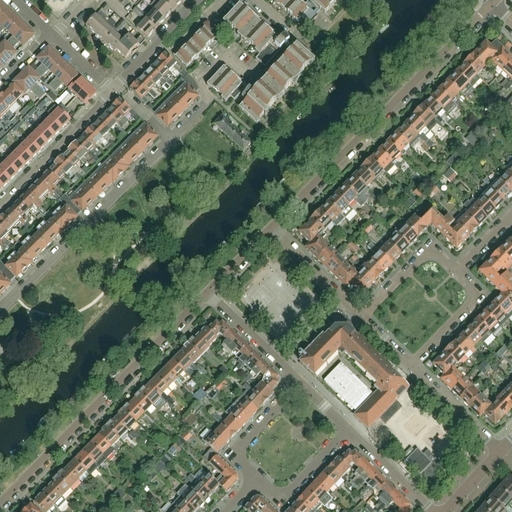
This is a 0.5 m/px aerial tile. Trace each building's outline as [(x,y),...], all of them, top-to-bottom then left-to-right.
[(181,2),(178,0),(163,0),(162,1),(173,11),(181,2)] [(234,34),(252,14),(245,7),(247,5),(241,0),(237,4),(239,6),(223,23),(234,34)] [(282,9),(290,0),(276,0),(275,2),(282,9)] [(290,16),(302,2),(299,0),(290,0),(282,9),(290,16)] [(332,7),(324,0),(313,0),(310,4),(317,11),(318,9),(322,12),(325,15),(332,7)] [(173,11),(162,1),(154,11),(164,20),(173,11)] [(252,2),(248,5),(253,12),(257,9),(252,2)] [(317,16),(302,2),(290,16),(298,23),(299,21),(307,28),(317,16)] [(0,27),(12,15),(5,8),(0,13),(0,27)] [(164,20),(154,11),(145,20),(156,29),(164,20)] [(245,44),(263,24),(252,14),(234,34),(245,44)] [(9,32),(19,22),(12,15),(0,27),(0,34),(6,29),(9,32)] [(95,35),(105,25),(95,16),(86,26),(95,35)] [(122,28),(126,24),(123,20),(118,24),(122,28)] [(156,29),(145,20),(137,29),(147,39),(156,29)] [(9,47),(26,29),(19,22),(9,32),(13,37),(6,44),(9,47)] [(213,36),(217,32),(207,22),(195,33),(208,46),(216,39),(213,36)] [(122,28),(118,24),(114,29),(118,33),(122,28)] [(256,54),(274,34),(263,24),(245,44),(256,54)] [(105,44),(114,33),(105,25),(95,35),(105,44)] [(23,46),(34,36),(26,29),(9,47),(13,50),(20,42),(23,46)] [(114,52),(129,36),(128,36),(123,41),(114,33),(105,44),(114,52)] [(208,46),(195,33),(188,41),(201,53),(208,46)] [(264,67),(290,40),(286,36),(284,36),(281,40),(274,34),(256,54),(258,56),(256,59),(264,67)] [(125,59),(138,45),(140,47),(145,41),(141,37),(136,43),(129,36),(114,52),(114,53),(116,51),(125,59)] [(201,53),(188,41),(181,48),(194,61),(201,53)] [(13,50),(9,47),(6,44),(6,43),(1,47),(0,46),(0,51),(9,61),(16,54),(16,53),(13,50)] [(496,55),(502,50),(495,43),(490,48),(485,43),(484,45),(483,45),(481,47),(481,48),(476,53),(481,58),(478,61),(483,65),(489,59),(491,61),(496,55)] [(314,63),(306,55),(294,44),(286,53),(306,72),(314,63)] [(194,61),(181,48),(173,55),(186,68),(194,61)] [(43,65),(34,74),(36,77),(56,56),(48,49),(38,60),(43,65)] [(502,73),(511,62),(511,58),(510,57),(509,57),(502,50),(496,55),(491,61),(502,73)] [(9,61),(0,51),(0,66),(2,68),(9,61)] [(306,72),(286,53),(277,62),(298,81),(306,72)] [(483,65),(478,61),(481,58),(476,53),(473,56),(469,60),(467,60),(465,62),(465,63),(464,64),(476,76),(485,67),(483,65)] [(185,74),(165,54),(158,61),(169,72),(174,68),(181,76),(181,77),(182,78),(185,74)] [(53,74),(63,63),(56,56),(36,77),(39,80),(43,84),(46,81),(42,77),(48,70),(53,74)] [(172,75),(169,72),(158,61),(151,68),(171,88),(174,86),(168,80),(172,75)] [(298,81),(277,62),(269,71),(290,89),(298,81)] [(504,89),(511,80),(511,62),(502,73),(508,78),(506,80),(500,86),(503,89),(504,89)] [(52,90),(70,70),(63,63),(53,74),(49,79),(53,82),(49,87),(52,90)] [(476,85),(481,80),(476,76),(464,64),(463,66),(462,66),(460,68),(460,69),(456,73),(468,85),(472,89),(475,92),(479,88),(476,85)] [(218,96),(236,76),(225,66),(206,86),(218,96)] [(171,88),(151,68),(144,75),(155,86),(159,82),(163,87),(162,88),(164,90),(162,93),(164,95),(171,88)] [(36,77),(34,74),(28,69),(20,77),(35,93),(41,99),(45,95),(35,84),(39,80),(36,77)] [(67,88),(78,77),(70,70),(52,90),(55,92),(63,84),(67,88)] [(290,89),(269,71),(261,80),(281,98),(290,89)] [(468,85),(456,73),(452,77),(450,78),(448,80),(448,81),(447,82),(459,94),(463,98),(472,89),(468,85)] [(190,105),(197,98),(198,97),(195,94),(198,90),(195,84),(185,74),(182,78),(180,79),(185,84),(177,91),(190,105)] [(155,86),(144,75),(137,82),(148,93),(154,100),(157,97),(151,90),(155,86)] [(234,101),(247,86),(236,76),(218,96),(225,103),(230,97),(234,101)] [(41,99),(35,93),(20,77),(12,85),(23,96),(29,90),(34,94),(39,101),(41,99)] [(77,98),(88,87),(79,79),(69,90),(74,94),(77,98)] [(281,98),(261,80),(253,89),(273,107),(281,98)] [(511,80),(504,89),(503,89),(500,92),(503,94),(506,91),(507,92),(511,85),(511,80)] [(148,93),(137,82),(130,89),(145,105),(148,102),(144,98),(148,94),(148,93)] [(445,83),(443,85),(443,86),(439,91),(451,102),(458,109),(461,106),(457,102),(457,101),(454,99),(459,94),(447,82),(446,83),(445,83)] [(4,93),(15,104),(23,96),(12,85),(4,93)] [(86,106),(96,95),(88,87),(77,98),(86,106)] [(273,107),(253,89),(245,97),(265,116),(273,107)] [(69,90),(58,100),(56,103),(59,106),(69,95),(71,97),(74,94),(69,90)] [(190,105),(177,91),(170,99),(183,112),(190,105)] [(451,102),(439,91),(435,95),(433,95),(431,97),(431,98),(430,99),(442,111),(451,102)] [(56,103),(58,100),(53,95),(50,92),(48,95),(56,103)] [(3,94),(0,96),(0,104),(7,112),(15,104),(4,93),(3,94)] [(265,116),(245,97),(237,107),(257,125),(265,116)] [(140,120),(120,99),(113,106),(124,118),(128,113),(137,122),(140,120)] [(183,112),(170,99),(162,106),(175,120),(183,112)] [(442,111),(430,99),(429,101),(428,101),(426,103),(426,104),(422,108),(435,121),(436,121),(438,124),(439,125),(443,122),(438,116),(442,111)] [(106,113),(121,129),(128,122),(124,118),(113,106),(106,113)] [(162,106),(154,114),(167,127),(175,120),(162,106)] [(62,128),(70,121),(57,108),(49,115),(51,118),(57,123),(62,128)] [(435,121),(422,108),(421,108),(417,112),(416,112),(414,114),(414,115),(413,117),(425,128),(430,133),(438,124),(436,121),(435,121)] [(487,118),(492,123),(499,116),(493,111),(487,118)] [(121,129),(106,113),(99,120),(110,132),(114,127),(121,134),(119,136),(122,139),(126,134),(121,129)] [(51,118),(49,115),(41,123),(44,125),(55,136),(62,128),(57,123),(51,118)] [(239,132),(233,126),(222,116),(214,125),(234,144),(242,135),(239,132)] [(425,128),(413,117),(412,118),(411,118),(409,120),(409,121),(405,125),(421,141),(424,145),(429,149),(429,150),(433,145),(425,138),(430,133),(425,128)] [(110,132),(99,120),(92,127),(112,147),(114,145),(106,136),(110,132)] [(157,137),(147,127),(144,124),(137,132),(150,145),(157,137)] [(39,130),(36,133),(47,143),(55,136),(44,125),(39,130)] [(421,141),(405,125),(401,130),(399,130),(397,132),(397,133),(396,134),(408,146),(412,150),(421,141)] [(112,147),(92,127),(84,135),(96,146),(100,141),(109,150),(112,147)] [(47,143),(36,133),(33,130),(26,137),(29,140),(40,151),(47,143)] [(150,145),(137,132),(129,139),(142,152),(150,145)] [(408,146),(396,134),(395,135),(394,135),(392,137),(392,139),(388,143),(400,154),(403,157),(406,153),(403,151),(408,146)] [(26,137),(25,135),(18,142),(22,147),(21,148),(32,158),(40,151),(29,140),(26,137)] [(251,144),(243,136),(242,135),(234,144),(243,152),(251,144)] [(94,147),(83,136),(76,143),(91,158),(94,155),(90,151),(94,147)] [(129,139),(121,147),(135,160),(142,152),(129,139)] [(95,163),(91,158),(76,143),(68,150),(80,161),(84,157),(93,165),(95,163)] [(395,160),(400,154),(388,143),(386,144),(385,144),(383,146),(383,147),(379,151),(391,163),(394,167),(398,170),(401,167),(397,163),(397,162),(395,160)] [(135,160),(121,147),(114,154),(127,167),(135,160)] [(21,148),(15,154),(14,155),(25,166),(32,158),(21,148)] [(80,161),(68,150),(61,157),(82,178),(85,175),(76,165),(80,161)] [(391,163),(379,151),(375,156),(374,156),(372,157),(372,159),(371,160),(383,172),(385,174),(386,175),(394,167),(391,163)] [(127,167),(114,154),(106,162),(120,176),(128,168),(127,167)] [(25,166),(14,155),(7,162),(6,163),(17,173),(25,166)] [(82,178),(61,157),(54,165),(65,176),(70,171),(80,180),(82,178)] [(383,172),(371,160),(370,160),(369,161),(368,161),(366,163),(366,164),(362,169),(375,181),(376,181),(383,188),(386,185),(380,179),(385,174),(383,172)] [(120,176),(106,162),(99,169),(113,183),(120,176)] [(17,173),(6,163),(0,169),(0,171),(10,181),(17,173)] [(65,176),(54,165),(47,172),(58,183),(59,183),(63,187),(66,184),(61,180),(65,176)] [(441,169),(440,168),(436,172),(441,177),(445,173),(441,169)] [(113,183),(99,169),(91,177),(104,190),(112,183),(112,184),(113,183)] [(362,169),(357,173),(356,173),(354,175),(354,176),(354,177),(366,189),(372,183),(373,184),(375,181),(362,169)] [(10,181),(0,171),(0,186),(2,189),(10,181)] [(443,178),(448,183),(455,175),(450,171),(443,178)] [(58,183),(47,172),(40,179),(60,199),(63,196),(54,187),(58,183)] [(511,177),(508,174),(500,182),(497,179),(497,180),(511,194),(511,193),(511,194),(511,193),(511,177)] [(104,190),(91,177),(84,184),(97,197),(104,190)] [(368,191),(366,189),(354,177),(352,179),(351,179),(349,181),(349,182),(345,186),(364,204),(368,201),(363,197),(368,191)] [(60,199),(40,179),(32,186),(44,197),(49,192),(58,201),(60,199)] [(511,194),(497,180),(492,184),(486,179),(483,182),(484,183),(484,184),(503,202),(507,198),(508,198),(510,196),(510,194),(511,194)] [(435,188),(438,191),(443,186),(440,183),(435,188)] [(84,184),(76,192),(89,205),(97,197),(84,184)] [(503,202),(484,184),(481,187),(486,191),(480,197),(494,211),(495,210),(497,210),(498,208),(499,206),(503,202)] [(44,197),(32,186),(25,193),(42,210),(45,207),(43,204),(40,201),(44,197)] [(364,204),(345,186),(341,190),(339,191),(338,192),(338,194),(337,195),(349,206),(353,201),(360,208),(364,204)] [(82,213),(89,205),(76,192),(68,199),(71,202),(81,212),(82,213)] [(42,210),(25,193),(18,200),(29,212),(34,207),(44,216),(46,214),(42,210)] [(81,212),(71,202),(68,199),(64,195),(63,196),(60,199),(58,201),(66,209),(75,218),(81,212)] [(332,199),(328,203),(345,219),(349,215),(344,211),(349,206),(337,195),(335,196),(334,196),(332,198),(332,199)] [(494,211),(480,197),(476,202),(473,199),(469,202),(468,201),(467,202),(486,219),(489,216),(491,215),(493,213),(493,212),(494,211)] [(29,212),(18,200),(11,208),(28,224),(31,221),(25,216),(29,212)] [(407,211),(414,204),(410,200),(403,207),(407,211)] [(486,219),(467,202),(464,206),(467,210),(468,209),(471,212),(466,217),(462,213),(461,214),(477,228),(478,227),(480,227),(481,226),(481,224),(486,219)] [(345,219),(328,203),(324,208),(322,208),(321,210),(320,211),(320,212),(319,212),(331,224),(337,218),(345,225),(348,222),(347,222),(345,219)] [(28,224),(11,208),(4,215),(15,226),(20,222),(28,230),(31,227),(28,224)] [(71,225),(77,219),(76,218),(75,218),(66,209),(62,212),(59,209),(52,217),(55,220),(51,224),(61,234),(67,229),(72,225),(71,225)] [(331,224),(319,212),(318,213),(317,213),(315,215),(315,217),(311,221),(307,225),(312,229),(316,225),(321,230),(320,230),(323,233),(331,224)] [(453,223),(453,222),(447,217),(442,222),(432,212),(423,221),(429,227),(430,225),(436,230),(436,232),(438,234),(439,234),(441,235),(453,223)] [(477,229),(477,228),(461,214),(453,222),(453,223),(464,233),(460,237),(465,241),(468,237),(468,238),(473,233),(474,233),(476,231),(476,230),(477,229)] [(15,226),(4,215),(0,218),(0,226),(8,234),(15,226)] [(426,230),(429,227),(423,221),(420,224),(414,218),(406,227),(405,227),(418,239),(419,237),(420,237),(422,235),(422,234),(426,230)] [(61,234),(51,224),(50,223),(46,226),(44,223),(36,231),(39,234),(35,238),(45,248),(60,234),(61,235),(61,234)] [(418,239),(405,227),(406,227),(402,223),(393,232),(397,235),(397,236),(409,247),(413,243),(414,243),(416,241),(416,240),(417,239),(418,239)] [(460,245),(465,241),(460,237),(464,233),(453,223),(441,235),(445,240),(445,241),(448,243),(449,243),(456,250),(457,249),(458,249),(460,247),(460,245)] [(314,236),(320,230),(321,230),(316,225),(312,229),(307,225),(303,229),(301,229),(300,231),(300,232),(299,233),(306,240),(306,241),(308,243),(309,243),(310,244),(311,243),(316,238),(314,236)] [(8,234),(0,226),(0,240),(10,250),(13,247),(4,239),(8,235),(8,234)] [(365,237),(372,230),(368,226),(361,234),(365,237)] [(409,247),(397,236),(389,244),(388,244),(400,256),(401,255),(402,255),(404,253),(404,251),(409,247)] [(329,249),(317,237),(316,238),(311,243),(310,244),(306,249),(317,261),(329,249)] [(38,256),(45,248),(35,238),(31,241),(28,238),(20,246),(24,249),(20,252),(21,253),(31,264),(31,263),(38,256)] [(10,250),(0,240),(0,246),(5,251),(0,256),(2,258),(6,253),(7,254),(10,250)] [(360,251),(351,242),(346,248),(355,256),(360,251)] [(400,256),(388,244),(389,244),(386,242),(377,251),(392,264),(395,260),(397,260),(399,258),(399,257),(400,256)] [(377,251),(373,246),(371,243),(367,247),(376,256),(371,262),(383,273),(384,272),(385,272),(387,270),(388,269),(392,264),(377,251)] [(511,262),(511,248),(507,243),(503,247),(502,248),(500,249),(500,251),(499,251),(511,263),(511,262)] [(326,269),(337,257),(340,254),(344,250),(341,247),(334,254),(329,249),(317,261),(326,269)] [(511,263),(499,251),(498,253),(496,253),(494,254),(494,256),(491,259),(491,260),(487,264),(492,268),(496,264),(501,268),(500,269),(503,272),(511,263)] [(26,269),(31,264),(21,253),(17,257),(14,254),(6,261),(9,265),(5,268),(15,278),(16,279),(22,274),(26,270),(26,269)] [(334,277),(346,265),(337,257),(326,269),(334,277)] [(383,273),(371,262),(362,271),(364,273),(365,272),(370,277),(366,281),(371,286),(374,282),(374,283),(379,278),(380,278),(382,276),(382,274),(383,273)] [(0,274),(9,284),(15,278),(5,268),(0,263),(0,274)] [(494,275),(500,269),(501,268),(496,264),(492,268),(487,264),(483,268),(482,268),(480,270),(480,271),(479,272),(485,279),(485,280),(487,282),(489,282),(494,287),(500,281),(494,275)] [(350,283),(356,277),(357,276),(353,273),(355,271),(352,268),(350,270),(346,265),(334,277),(345,288),(350,283)] [(371,286),(366,281),(370,277),(365,272),(364,273),(358,279),(356,277),(350,283),(352,285),(352,286),(354,289),(355,288),(362,295),(363,293),(364,293),(366,291),(366,290),(371,286)] [(10,284),(0,274),(0,290),(2,292),(10,284)] [(511,296),(511,289),(507,285),(511,280),(511,279),(506,274),(500,281),(494,287),(495,288),(495,289),(497,291),(498,291),(502,295),(501,297),(507,302),(511,296)] [(508,320),(511,315),(511,307),(507,302),(501,297),(500,298),(498,298),(497,300),(496,301),(493,305),(506,317),(508,320)] [(506,317),(493,305),(489,309),(487,309),(486,310),(486,312),(485,313),(497,325),(500,328),(508,320),(506,317)] [(489,333),(497,325),(485,313),(484,314),(482,314),(480,316),(480,318),(477,321),(489,333)] [(489,333),(477,321),(473,325),(471,325),(470,327),(470,328),(469,329),(481,341),(484,344),(492,336),(489,333)] [(213,325),(207,330),(215,338),(219,334),(223,338),(230,330),(225,325),(222,322),(222,323),(221,322),(217,322),(216,323),(213,325)] [(215,338),(207,330),(205,328),(197,337),(208,348),(215,340),(216,339),(215,338)] [(385,425),(401,408),(395,402),(408,389),(391,372),(393,370),(366,344),(367,343),(364,340),(363,341),(358,337),(357,338),(347,329),(334,329),(329,334),(329,333),(324,338),(322,336),(318,340),(300,359),(302,361),(299,364),(313,377),(337,353),(341,356),(344,353),(377,385),(374,388),(378,392),(353,417),(368,431),(379,419),(385,425)] [(481,341),(469,329),(468,330),(467,330),(465,332),(464,333),(461,337),(473,349),(476,352),(476,351),(484,344),(481,341)] [(223,348),(219,353),(222,355),(238,338),(230,330),(223,338),(226,341),(221,347),(223,348)] [(206,351),(209,349),(208,348),(197,337),(193,340),(192,339),(188,343),(188,344),(187,344),(201,357),(206,351)] [(470,351),(473,349),(461,337),(457,341),(456,341),(454,343),(454,344),(453,345),(452,345),(464,357),(470,351)] [(222,355),(219,358),(222,360),(224,358),(227,358),(228,356),(228,357),(232,353),(235,357),(246,346),(241,340),(238,338),(222,355)] [(201,357),(187,344),(187,345),(187,344),(183,349),(184,350),(180,354),(192,365),(192,366),(201,357)] [(464,357),(452,345),(452,346),(450,346),(448,348),(448,349),(444,354),(441,357),(446,361),(449,358),(454,362),(454,363),(456,364),(456,365),(464,357)] [(246,346),(235,357),(239,361),(238,363),(239,364),(236,369),(238,371),(243,365),(254,353),(246,346)] [(254,353),(243,365),(247,369),(246,371),(250,375),(262,361),(254,353)] [(192,365),(180,354),(172,362),(184,373),(192,365)] [(450,370),(452,369),(456,364),(454,363),(454,362),(449,358),(446,361),(441,357),(437,361),(436,361),(434,363),(434,364),(433,366),(440,373),(440,374),(442,376),(443,375),(444,377),(450,370)] [(477,367),(484,375),(491,367),(484,360),(477,367)] [(250,375),(246,379),(249,381),(252,377),(254,379),(259,374),(263,377),(271,369),(262,361),(250,375)] [(184,373),(172,362),(164,370),(175,381),(179,385),(179,384),(181,386),(185,381),(180,377),(184,373)] [(355,412),(371,395),(340,364),(323,382),(355,412)] [(207,374),(203,370),(198,365),(195,368),(200,373),(204,376),(207,374)] [(217,372),(223,379),(230,373),(224,366),(217,372)] [(264,378),(262,384),(271,393),(276,387),(279,384),(278,384),(279,383),(279,379),(278,378),(279,378),(276,375),(271,369),(263,377),(264,378)] [(451,392),(463,380),(452,369),(450,370),(444,377),(440,381),(451,392)] [(156,378),(167,390),(175,381),(164,370),(156,378)] [(163,394),(167,390),(156,378),(148,387),(160,399),(160,398),(163,401),(167,405),(171,408),(175,404),(170,399),(169,400),(163,394)] [(460,400),(471,388),(463,380),(451,392),(460,400)] [(273,394),(271,393),(262,384),(261,383),(253,392),(265,403),(273,394)] [(265,403),(253,392),(246,385),(243,389),(246,392),(241,397),(257,412),(265,403)] [(187,386),(184,388),(190,395),(193,392),(187,386)] [(160,399),(148,387),(144,390),(143,389),(139,393),(138,394),(152,407),(160,399)] [(187,397),(190,395),(184,388),(181,391),(187,397)] [(215,388),(207,396),(212,401),(220,393),(215,388)] [(468,408),(479,396),(471,388),(460,400),(468,408)] [(152,407),(138,394),(134,398),(135,400),(131,403),(152,424),(155,421),(156,420),(147,412),(152,407)] [(511,401),(504,394),(495,402),(498,405),(498,404),(503,409),(499,413),(504,417),(507,414),(511,410),(511,409),(511,401)] [(479,419),(483,415),(490,409),(491,407),(479,396),(468,408),(479,419)] [(257,412),(241,397),(233,405),(237,409),(249,420),(257,412)] [(152,424),(131,403),(128,407),(126,406),(122,410),(123,410),(122,411),(135,424),(141,418),(148,425),(150,424),(151,425),(152,424)] [(202,408),(198,404),(191,412),(195,416),(202,408)] [(504,417),(499,413),(503,409),(498,404),(498,405),(492,411),(490,409),(483,415),(485,417),(487,419),(488,419),(495,426),(496,425),(497,425),(499,423),(499,421),(504,417)] [(249,420),(237,409),(233,405),(225,414),(229,418),(241,429),(249,420)] [(135,424),(122,411),(121,411),(117,415),(119,416),(115,420),(127,432),(135,424)] [(241,429),(229,418),(225,422),(216,414),(213,418),(221,426),(233,437),(241,429)] [(183,422),(189,428),(194,424),(187,417),(183,422)] [(127,432),(115,420),(112,423),(110,422),(106,426),(107,427),(106,427),(119,440),(127,432)] [(233,437),(221,426),(213,435),(225,446),(233,437)] [(119,440),(106,427),(105,428),(105,427),(101,431),(102,433),(99,436),(110,448),(115,453),(119,449),(115,445),(119,440)] [(187,433),(187,432),(181,439),(184,442),(185,442),(194,434),(190,430),(187,433)] [(225,446),(213,435),(210,432),(202,440),(211,450),(216,454),(217,454),(225,446)] [(115,453),(110,448),(99,436),(91,445),(102,456),(106,460),(107,461),(115,453)] [(102,456),(91,445),(82,453),(98,468),(106,460),(102,456)] [(175,445),(168,452),(172,455),(176,451),(179,454),(181,451),(175,445)] [(447,470),(427,451),(423,456),(416,450),(415,452),(411,448),(403,456),(407,460),(405,462),(420,476),(421,474),(432,485),(443,473),(444,474),(446,472),(445,471),(447,470)] [(221,477),(228,468),(216,457),(216,454),(211,450),(203,458),(209,464),(209,465),(220,476),(221,477)] [(344,455),(340,459),(348,467),(352,463),(355,466),(363,459),(357,453),(357,454),(354,451),(353,451),(349,451),(348,451),(344,455)] [(98,468),(82,453),(74,461),(86,473),(90,476),(98,468)] [(350,468),(348,467),(340,459),(339,457),(330,466),(341,477),(350,468)] [(356,478),(352,481),(354,484),(371,467),(363,459),(355,466),(359,470),(354,476),(356,478)] [(86,473),(74,461),(66,470),(78,482),(79,481),(78,481),(86,473)] [(341,477),(330,466),(322,475),(334,486),(341,477)] [(361,486),(368,479),(371,482),(379,474),(371,467),(354,484),(351,487),(352,488),(355,485),(357,487),(359,485),(361,486)] [(237,481),(237,477),(236,476),(228,468),(221,477),(220,476),(215,482),(218,486),(219,487),(227,493),(237,482),(236,482),(237,481)] [(78,482),(66,470),(63,473),(62,472),(57,476),(58,476),(57,477),(70,490),(71,489),(78,482)] [(152,470),(148,474),(154,480),(157,476),(152,470)] [(196,476),(194,478),(196,480),(198,483),(199,484),(211,495),(219,487),(218,486),(215,482),(207,475),(203,471),(200,472),(196,476)] [(136,473),(132,478),(137,483),(142,478),(136,473)] [(387,482),(379,474),(371,482),(366,488),(361,493),(364,495),(369,490),(371,492),(373,489),(377,493),(387,482)] [(211,495),(199,484),(198,483),(196,480),(194,478),(191,475),(188,478),(192,484),(193,483),(195,486),(191,491),(190,492),(204,505),(205,504),(209,500),(207,499),(211,495)] [(334,486),(322,475),(314,483),(326,494),(334,486)] [(70,490),(57,477),(56,478),(56,477),(52,482),(53,483),(50,486),(62,498),(65,495),(70,490)] [(511,479),(509,477),(503,484),(501,484),(499,487),(499,489),(499,490),(511,501),(511,500),(511,479)] [(379,507),(395,490),(387,482),(377,493),(381,497),(378,500),(380,501),(372,509),(375,511),(379,507)] [(326,494),(314,483),(306,491),(318,503),(321,506),(327,499),(329,497),(326,494)] [(62,498),(50,486),(42,494),(53,506),(61,498),(62,498)] [(204,505),(190,492),(191,491),(185,486),(176,495),(179,497),(182,500),(194,511),(198,508),(200,510),(204,506),(203,505),(204,505)] [(126,495),(119,489),(112,497),(118,503),(126,495)] [(395,490),(379,507),(382,510),(385,506),(387,508),(392,503),(396,506),(404,498),(395,490)] [(511,511),(507,507),(511,501),(499,490),(490,499),(504,511),(511,511)] [(318,503),(306,491),(298,500),(310,511),(317,511),(322,506),(321,506),(318,503)] [(53,506),(42,494),(33,503),(42,511),(48,511),(54,506),(53,506)] [(194,511),(182,500),(179,497),(171,505),(172,506),(175,510),(177,511),(194,511)] [(259,511),(261,511),(268,505),(260,498),(260,499),(259,498),(256,498),(255,499),(254,499),(244,510),(246,511),(258,511),(259,511)] [(404,498),(396,506),(400,510),(398,511),(411,511),(412,509),(412,508),(411,507),(409,504),(404,498)] [(504,511),(490,499),(482,509),(485,511),(504,511)] [(310,511),(298,500),(290,508),(294,511),(310,511)]
